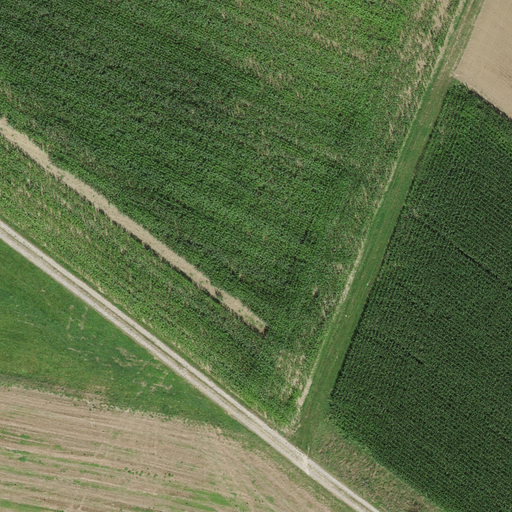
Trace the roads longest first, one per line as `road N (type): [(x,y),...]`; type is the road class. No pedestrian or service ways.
road 1 (track): [(297,461),(478,0)]
road 2 (track): [(364,511),(0,227)]
